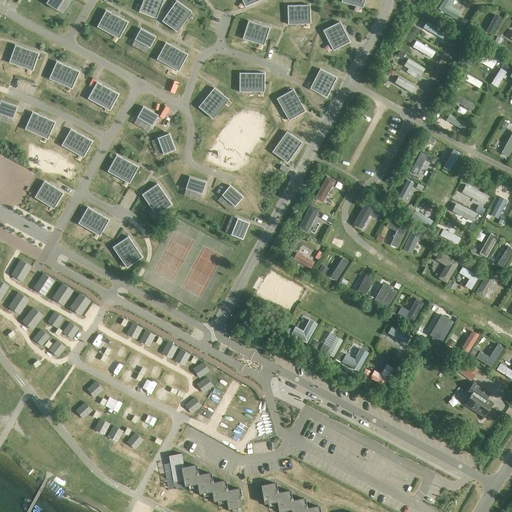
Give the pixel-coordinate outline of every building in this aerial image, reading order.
[(47,0),(46,4),(56,10),(57,10),(56,9),(62,0),(47,0)] [(163,0),(146,0),(142,12),(139,11),(138,11),(156,18),(163,0)] [(341,0),(341,2),(342,0),(344,0),(363,5),(362,8),(363,8),(364,0),(341,0)] [(176,1),(162,21),(177,32),(175,30),(189,11),(191,12),(176,1)] [(309,5),(287,6),(288,25),(288,22),(309,21),(309,24),(310,24),(309,5)] [(106,10),(97,27),(99,25),(119,36),(118,39),(119,39),(128,22),(106,10)] [(248,21),(242,39),(243,39),(244,36),(264,43),(263,45),(264,46),(269,28),(248,21)] [(339,22),(323,30),(323,31),(325,30),(335,49),(332,50),(333,50),(350,42),(339,22)] [(140,29),(135,40),(149,47),(149,48),(155,37),(156,37),(140,28),(140,29)] [(408,33),(404,39),(410,42),(414,36),(408,33)] [(497,36),(494,41),(499,44),(502,39),(497,36)] [(165,43),(156,59),(157,59),(158,57),(179,68),(178,71),(187,55),(165,43)] [(15,45),(9,63),(10,60),(33,68),(32,71),(38,53),(15,45)] [(399,50),(396,55),(401,59),(405,53),(399,50)] [(56,62),(49,79),(50,76),(72,86),(71,89),(79,72),(56,62)] [(326,97),(336,78),(320,69),(319,69),(322,71),(312,90),(310,88),(309,89),(326,97)] [(264,73),(239,73),(239,92),(240,92),(240,89),(264,89),(264,92),(264,73)] [(97,82),(87,99),(88,99),(89,96),(110,108),(109,110),(109,111),(118,94),(97,82)] [(214,88),(198,107),(213,119),(211,117),(226,98),(228,100),(229,100),(214,88)] [(293,89),(276,99),(277,99),(279,98),(291,119),(288,120),(305,111),(293,89)] [(12,118),(16,107),(17,107),(0,101),(0,102),(0,113),(12,118)] [(143,107),(137,117),(138,118),(138,117),(151,125),(151,126),(157,115),(158,116),(158,115),(143,106),(143,107)] [(32,112),(24,129),(25,129),(26,127),(48,136),(47,139),(55,122),(32,112)] [(70,129),(61,145),(62,146),(63,143),(84,155),(82,157),(83,158),(92,141),(70,129)] [(287,163),(302,143),(286,132),(288,134),(274,153),(272,151),(272,152),(287,163)] [(168,134),(157,138),(157,139),(158,139),(163,153),(163,154),(174,150),(175,150),(169,133),(168,134)] [(116,155),(107,171),(108,172),(109,169),(130,181),(128,183),(129,184),(138,167),(116,155)] [(206,182),(189,177),(186,189),(186,188),(201,193),(201,194),(205,183),(206,183),(206,182)] [(44,181),(34,197),(35,197),(36,195),(54,206),(53,209),(63,193),(44,181)] [(157,184),(142,194),(142,195),(144,193),(158,213),(155,215),(156,215),(171,204),(157,184)] [(229,186),(222,195),(222,196),(222,195),(234,206),(242,197),(242,198),(243,197),(230,185),(229,186)] [(478,205),(475,210),(481,214),(485,209),(478,205)] [(99,236),(109,220),(87,207),(78,223),(78,224),(80,221),(100,233),(99,236)] [(231,234),(242,239),(249,223),(248,223),(237,219),(231,234)] [(377,234),(375,240),(380,243),(383,237),(377,234)] [(142,257),(128,236),(112,247),(113,248),(115,246),(129,266),(126,267),(126,268),(142,257)] [(472,245),(467,248),(471,254),(476,251),(472,245)] [(434,248),(431,253),(436,256),(439,251),(434,248)] [(2,283),(14,289),(24,272),(12,265),(2,283)] [(27,292),(39,298),(49,281),(37,274),(27,292)] [(342,278),(339,284),(344,287),(347,281),(342,278)] [(506,278),(503,284),(508,287),(511,281),(506,278)] [(48,308),(60,314),(70,297),(57,290),(48,308)] [(73,317),(85,323),(94,306),(82,299),(72,317),(73,317)] [(107,341),(119,347),(129,330),(116,323),(107,341)] [(286,327),(282,333),(287,336),(291,330),(286,327)] [(135,352),(147,358),(157,341),(145,334),(135,352)] [(450,338),(446,344),(451,348),(455,341),(450,338)] [(313,340),(310,346),(315,349),(318,343),(313,340)] [(474,348),(468,356),(472,358),(477,350),(474,348)] [(160,370),(171,376),(172,376),(181,359),(169,352),(159,369),(160,370)] [(339,352),(335,359),(340,361),(344,355),(339,352)] [(461,358),(454,369),(470,379),(477,369),(461,358)] [(188,381),(200,387),(209,370),(197,363),(188,380),(188,381)] [(365,368),(361,374),(367,378),(370,371),(365,368)] [(465,404),(483,416),(492,403),(486,398),(489,392),(474,382),(466,392),(470,395),(465,404)] [(182,453),(169,456),(173,482),(183,480),(181,467),(184,467),(182,453)] [(197,484),(196,475),(195,465),(184,467),(181,467),(183,480),(185,486),(197,484)] [(212,492),(211,483),(209,473),(196,475),(197,484),(199,494),(212,492)] [(226,499),(225,490),(224,480),(211,483),(212,492),(214,501),(226,499)] [(277,502),(276,493),(274,483),(261,485),(264,504),(277,502)] [(225,490),(226,499),(228,509),(242,507),(238,488),(225,490)] [(291,509),(291,500),(289,490),(276,493),(277,502),(279,511),(291,509)] [(305,511),(305,508),(303,498),(291,500),(291,509),(291,511),(305,511)]
